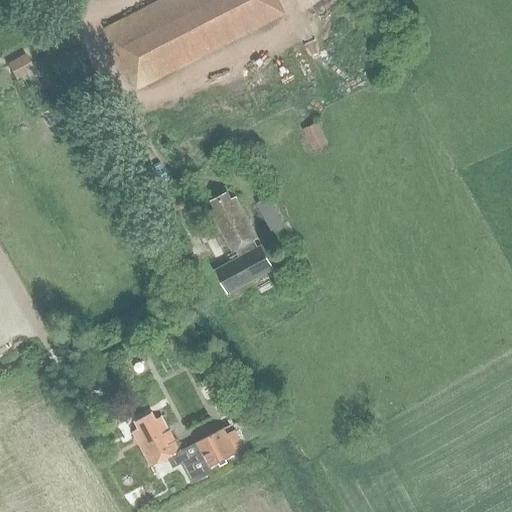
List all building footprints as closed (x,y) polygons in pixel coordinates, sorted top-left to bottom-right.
[(286,0),(153,0),(114,16),(141,81),(294,18),(286,0)] [(24,55),(6,64),(15,81),(33,71),(24,55)] [(319,122),(303,128),(311,149),(327,143),(319,122)] [(256,249),(253,244),(257,242),(234,200),(231,202),(227,195),(209,205),(213,212),(209,214),(231,256),(235,254),(238,259),(215,271),(227,294),(273,269),(260,247),(256,249)] [(278,229),(290,223),(275,195),(262,202),(278,229)] [(212,379),(221,398),(233,393),(224,374),(212,379)] [(138,431),(132,435),(151,469),(167,459),(179,453),(160,420),(154,423),(150,415),(135,424),(138,431)] [(179,453),(167,459),(172,468),(180,464),(191,484),(212,474),(209,470),(247,449),(235,429),(227,433),(224,428),(179,453)]
